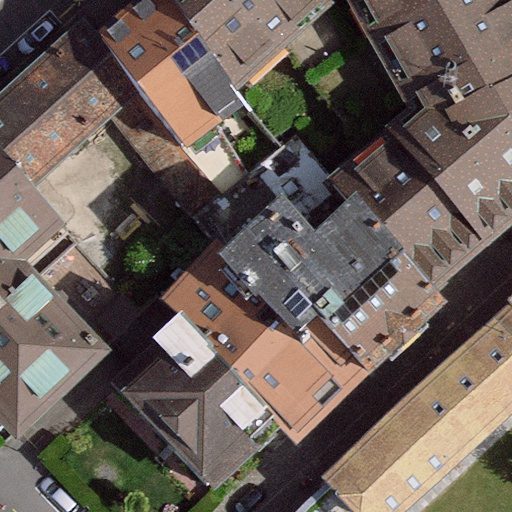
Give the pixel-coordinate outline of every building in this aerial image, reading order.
[(243,67),(186,0),(102,0),(81,19),(172,142),(259,86),(243,67)] [(511,0),(186,0),(243,67),(329,0),(362,0),(468,135),(392,203),(461,287),(511,239),(511,0)] [(81,19),(0,86),(0,125),(68,206),(98,241),(188,163),(172,142),(81,19)] [(0,438),(0,439),(98,341),(14,255),(68,206),(0,125),(0,438)] [(280,197),(234,237),(334,352),(362,384),(461,287),(392,203),(380,188),(319,241),(280,197)] [(234,237),(169,288),(276,400),(334,352),(234,237)] [(169,288),(85,370),(192,473),(276,400),(169,288)] [(511,325),(480,356),(511,390),(511,325)] [(426,511),(511,428),(511,390),(480,356),(312,511),(426,511)]
